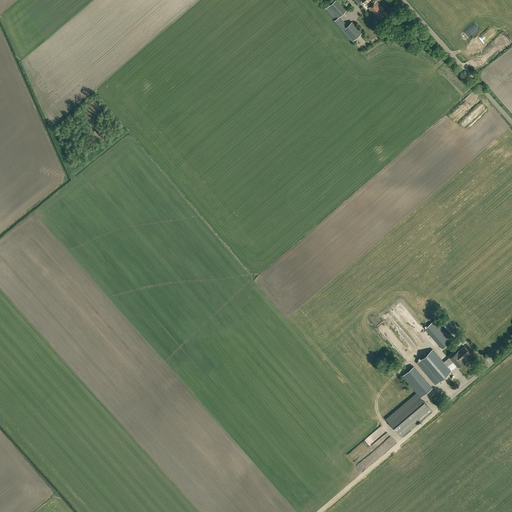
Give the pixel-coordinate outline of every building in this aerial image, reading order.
[(335,0),(328,7),(338,18),(340,16),(346,10),(340,3),(342,1),(341,0),(335,0)] [(379,19),(386,13),(381,8),(382,7),(376,1),(368,8),(375,15),(379,19)] [(347,25),(340,16),(338,18),(334,21),(352,41),(362,33),(352,21),(347,25)] [(407,311),(402,314),(417,332),(420,329),(415,324),(417,322),(407,311)] [(443,349),(452,340),(435,320),(425,328),(443,349)] [(443,324),(450,331),(453,329),(446,321),(443,324)] [(464,346),(457,352),(460,356),(463,354),(465,357),(470,353),(464,346)] [(451,371),(433,349),(419,361),(437,383),(451,371)] [(454,361),(448,367),(451,371),(457,366),(458,367),(464,361),(460,356),(457,352),(450,358),(454,361)] [(416,392),(419,390),(423,395),(432,387),(413,366),(402,375),(416,392)] [(385,419),(390,423),(420,397),(423,395),(419,390),(416,392),(385,419)] [(401,436),(432,410),(420,397),(390,423),(401,436)]
